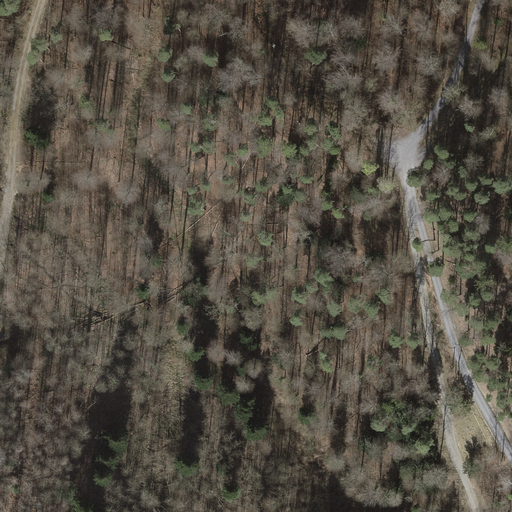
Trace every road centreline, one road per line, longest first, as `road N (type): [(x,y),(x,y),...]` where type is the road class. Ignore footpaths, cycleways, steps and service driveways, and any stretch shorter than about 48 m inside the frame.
road 1 (track): [(511,457),(458,357),(408,175),(412,149),(453,81),(481,0)]
road 2 (track): [(477,511),(433,349),(411,191)]
road 3 (track): [(0,263),(19,82),(44,0)]
road 4 (track): [(511,40),(451,124),(408,163)]
